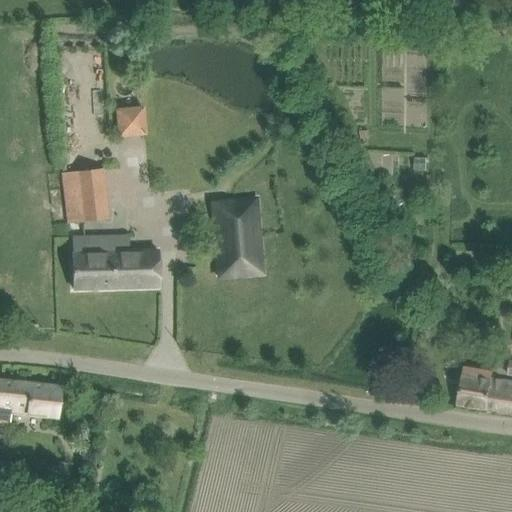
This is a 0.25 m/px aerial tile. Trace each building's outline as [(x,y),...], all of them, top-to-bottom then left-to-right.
[(142,108),(117,110),(119,135),(144,133),(142,108)] [(62,177),(65,203),(67,223),(96,220),(94,200),(106,199),(102,172),(99,173),(62,177)] [(256,198),(212,202),(218,278),(263,274),(256,198)] [(449,213),(464,214),(465,200),(450,199),(449,213)] [(158,251),(128,251),(100,252),(100,236),(72,236),(72,252),(73,289),(159,287),(158,251)] [(464,366),(458,403),(511,412),(511,381),(491,379),(492,371),(464,366)] [(0,421),(10,422),(11,412),(26,414),(26,416),(58,419),(59,407),(61,387),(0,379),(0,421)]
